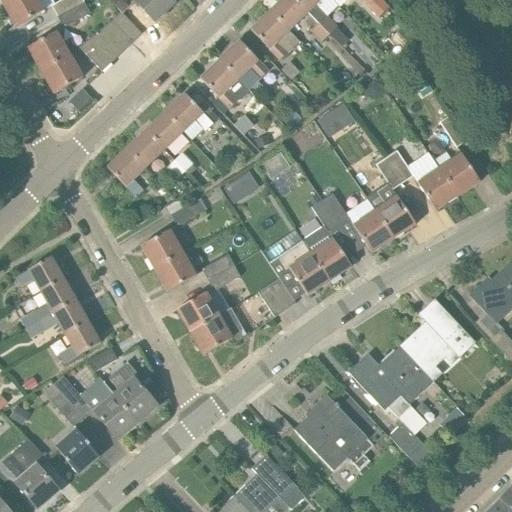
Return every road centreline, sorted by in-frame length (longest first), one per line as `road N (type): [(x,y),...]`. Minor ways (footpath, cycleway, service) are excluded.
road 1 (residential): [(194,418),(335,310),(511,212)]
road 2 (residential): [(194,418),(50,160)]
road 3 (residential): [(50,160),(220,0)]
road 4 (residential): [(95,511),(194,418)]
